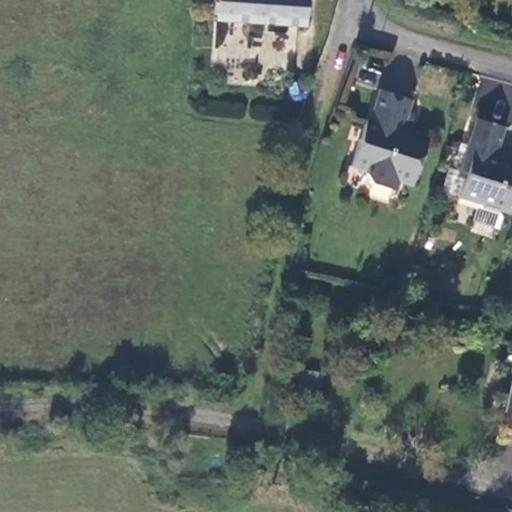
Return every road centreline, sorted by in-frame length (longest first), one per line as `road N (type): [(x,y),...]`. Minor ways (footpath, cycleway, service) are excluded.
road 1 (unclassified): [(511,490),(162,407),(0,406)]
road 2 (unclassified): [(511,62),(345,18),(351,0)]
